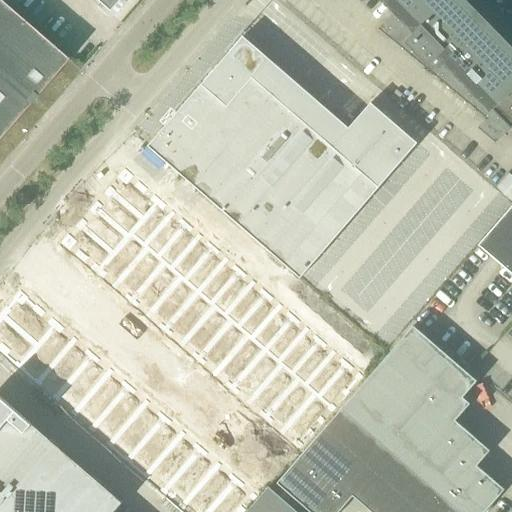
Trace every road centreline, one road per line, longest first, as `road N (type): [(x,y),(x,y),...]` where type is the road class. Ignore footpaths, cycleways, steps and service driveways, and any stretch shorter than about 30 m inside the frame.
road 1 (unknown): [(310,0),(480,148),(495,158),(511,154)]
road 2 (unclassified): [(0,261),(137,105)]
road 3 (unclassified): [(98,73),(0,187)]
road 4 (unclassified): [(137,105),(229,0)]
